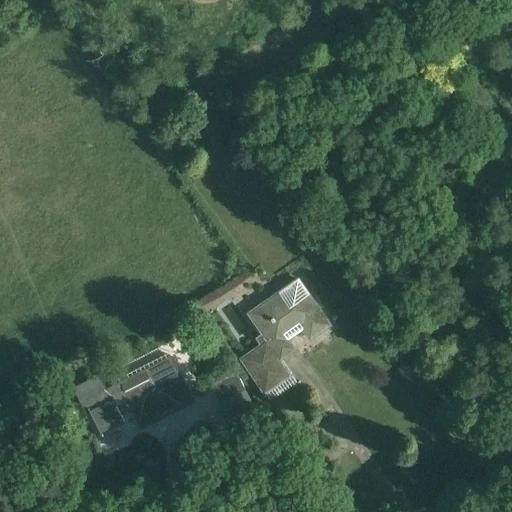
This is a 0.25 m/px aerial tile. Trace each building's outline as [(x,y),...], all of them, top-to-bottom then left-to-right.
[(463,14),(465,36),(480,34),(477,13),(463,14)] [(310,338),(330,325),(298,278),(248,313),(262,334),(256,338),(260,344),(241,358),(265,392),(291,373),(281,358),(295,349),(287,338),(303,327),(310,338)] [(172,373),(153,383),(145,368),(84,399),(102,436),(103,436),(101,431),(123,421),(124,422),(126,421),(123,414),(133,409),(140,424),(192,397),(183,380),(177,383),(172,373)] [(221,402),(246,390),(245,389),(236,372),(211,384),(221,402)] [(285,511),(274,498),(257,511),(285,511)]
